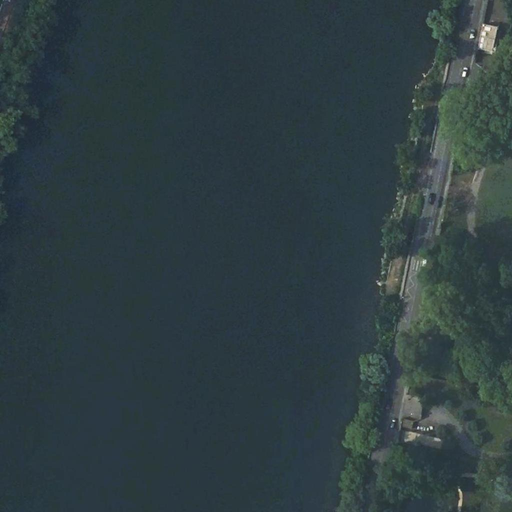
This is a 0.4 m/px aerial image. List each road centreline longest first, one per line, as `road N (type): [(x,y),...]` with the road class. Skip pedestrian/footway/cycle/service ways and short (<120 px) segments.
road 1 (primary): [(474,0),(370,511)]
road 2 (track): [(434,192),(473,198),(484,295),(498,338),(511,351)]
